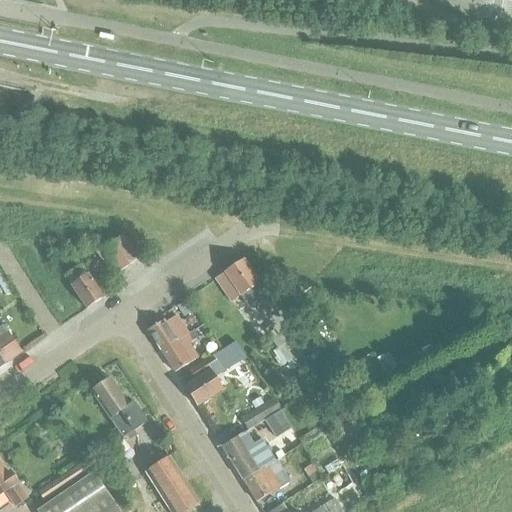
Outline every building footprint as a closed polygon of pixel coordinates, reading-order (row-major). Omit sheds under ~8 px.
[(98,254),(107,267),(113,263),(120,273),(140,259),(124,236),(104,249),(104,250),(98,254)] [(244,260),(217,278),(233,302),(242,296),(249,307),(256,303),(258,306),(261,304),(269,316),(277,310),(244,260)] [(79,268),(65,277),(87,310),(105,298),(89,274),(81,279),(78,275),(82,272),(79,268)] [(148,331),(162,352),(189,335),(177,316),(165,324),(164,321),(148,331)] [(0,320),(0,353),(7,363),(22,353),(0,320)] [(292,371),(269,334),(267,335),(264,331),(257,330),(265,343),(270,340),(275,346),(269,350),(273,357),(272,358),(279,368),(282,366),(286,371),(290,368),(292,371)] [(189,335),(162,352),(175,373),(199,358),(188,341),(190,340),(192,342),(199,338),(195,331),(189,335)] [(274,331),(269,334),(292,371),(298,367),(274,331)] [(196,381),(185,388),(197,407),(223,389),(215,376),(245,357),(235,342),(213,357),(190,372),(196,381)] [(439,363),(388,395),(396,406),(425,388),(424,386),(459,364),(455,357),(441,366),(439,363)] [(344,373),(358,393),(379,378),(364,358),(344,373)] [(90,391),(109,418),(124,438),(148,420),(148,419),(147,420),(135,402),(129,406),(109,378),(90,391)] [(241,418),(248,429),(280,409),(273,398),(241,418)] [(280,411),(264,421),(275,439),(291,429),(280,411)] [(341,443),(345,449),(362,440),(358,433),(359,433),(352,421),(352,422),(350,418),(332,428),(340,443),(341,443)] [(222,448),(243,481),(275,460),(262,439),(254,445),(246,433),(222,448)] [(339,483),(353,477),(343,454),(329,460),(339,483)] [(184,511),(199,502),(167,456),(144,472),(171,511),(184,511)] [(49,495),(95,471),(89,459),(42,483),(49,495)] [(275,460),(243,481),(257,501),(289,481),(276,461),(275,460)] [(0,496),(5,493),(16,508),(28,500),(10,473),(7,475),(0,464),(0,496)] [(313,464),(304,470),(313,484),(321,479),(313,464)] [(39,509),(40,511),(121,511),(122,511),(96,471),(39,509)] [(342,511),(343,511),(334,498),(312,511),(298,511),(297,511),(294,511),(288,511),(282,503),(267,511),(342,511)]
